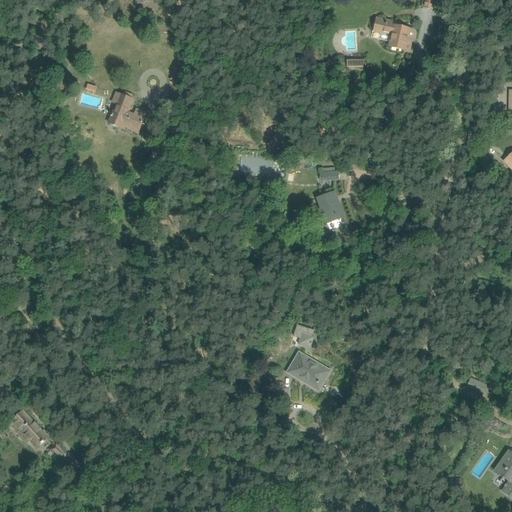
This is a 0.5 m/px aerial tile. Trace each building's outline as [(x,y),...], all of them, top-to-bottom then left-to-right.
[(412,30),(403,28),(394,26),(395,22),(376,18),(373,31),(392,35),(389,47),(404,50),(407,40),(410,41),(412,30)] [(139,130),(143,121),(146,113),(141,110),(139,114),(135,113),(134,115),(126,112),(131,99),(116,93),(114,99),(118,101),(113,114),(112,114),(111,116),(112,117),(109,123),(120,128),(121,125),(132,130),(133,128),(139,130)] [(319,123),(315,138),(325,140),(329,125),(319,123)] [(319,173),(320,181),(321,181),(321,182),(339,180),(338,171),(336,172),(335,167),(323,168),(323,172),(319,173)] [(334,193),(325,196),(317,199),(320,208),(323,207),(329,223),(344,217),(334,193)] [(299,344),(310,348),(314,338),(311,337),(312,335),(307,334),(309,329),(297,326),(294,336),(300,339),(299,344)] [(299,354),(288,373),(318,390),(329,372),(299,354)] [(467,377),(464,387),(485,394),(488,384),(467,377)] [(9,424),(17,433),(26,444),(30,440),(37,448),(49,437),(43,431),(42,432),(23,411),(9,424)] [(57,446),(50,452),(58,460),(59,460),(65,454),(57,446)] [(511,453),(508,451),(500,463),(494,471),(509,481),(508,483),(507,483),(505,485),(506,486),(502,491),(511,498),(511,453)] [(55,499),(40,486),(32,496),(36,500),(33,503),(44,511),(55,499)]
